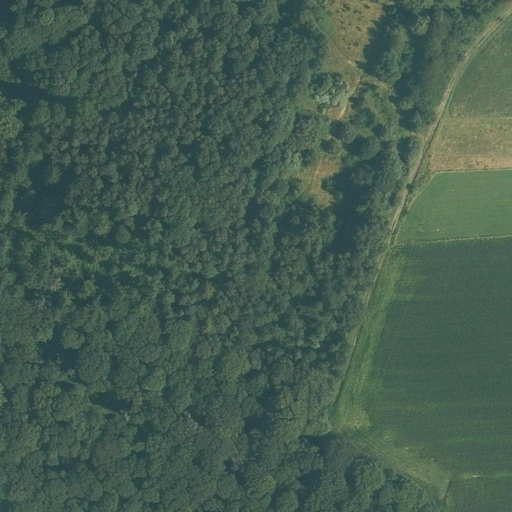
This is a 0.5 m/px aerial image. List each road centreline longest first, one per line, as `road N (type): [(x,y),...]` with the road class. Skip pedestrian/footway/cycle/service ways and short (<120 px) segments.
road 1 (track): [(311,511),(317,440),(388,243),(463,59),(511,10)]
road 2 (track): [(219,288),(11,219),(0,222)]
